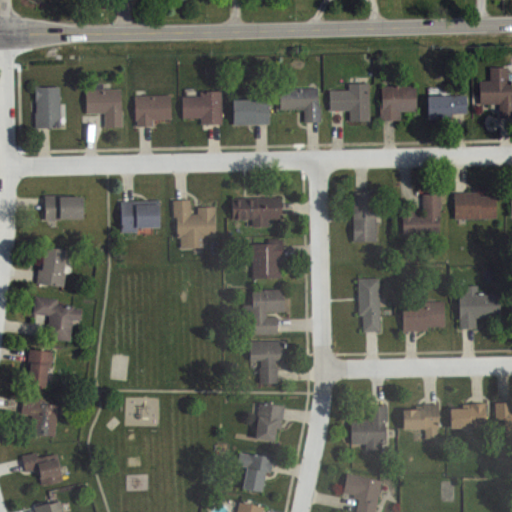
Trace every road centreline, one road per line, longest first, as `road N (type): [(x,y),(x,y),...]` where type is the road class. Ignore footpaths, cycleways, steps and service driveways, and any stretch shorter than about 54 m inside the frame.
road 1 (tertiary): [(0,33),(511,22)]
road 2 (residential): [(6,166),(511,154)]
road 3 (residential): [(318,158),(324,393),(299,511)]
road 4 (residential): [(324,368),(511,364)]
road 5 (residential): [(3,33),(6,166)]
